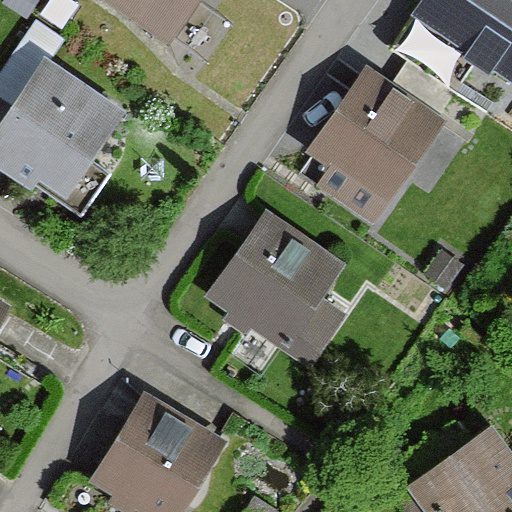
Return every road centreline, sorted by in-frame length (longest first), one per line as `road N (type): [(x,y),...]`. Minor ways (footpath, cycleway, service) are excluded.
road 1 (residential): [(364,0),(129,317)]
road 2 (residential): [(129,317),(18,511)]
road 3 (residential): [(129,317),(0,236)]
